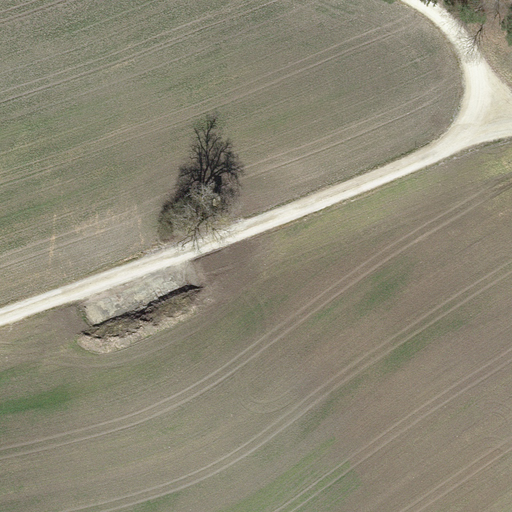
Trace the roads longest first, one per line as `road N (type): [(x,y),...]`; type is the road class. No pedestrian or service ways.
road 1 (track): [(502,109),(455,148),(309,211),(0,320)]
road 2 (track): [(511,110),(502,109),(460,34),(411,0)]
